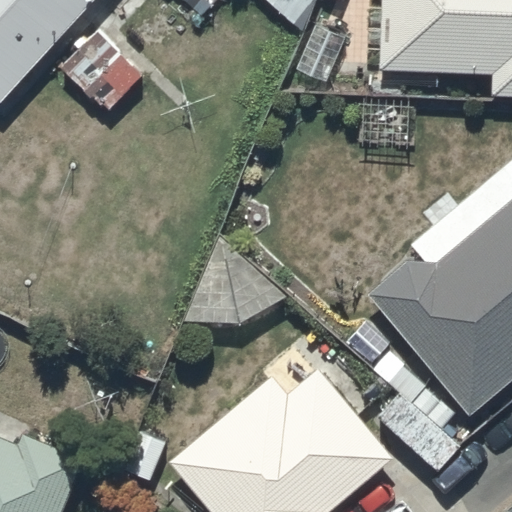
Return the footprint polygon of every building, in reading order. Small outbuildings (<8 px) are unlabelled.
[(33,59),(84,0),(0,0),(0,112),(1,113),(42,66),(33,59)] [(187,0),(202,13),(214,0),(187,0)] [(511,0),(382,0),(381,58),(495,61),(494,88),(511,88),(511,0)] [(351,32),(317,16),(294,64),(328,81),(351,32)] [(147,69),(99,20),(61,58),(110,106),(147,69)] [(409,248),(369,282),(472,405),(511,371),(511,152),(414,234),(427,250),(409,248)] [(277,363),(169,448),(223,511),(334,511),(327,503),(393,447),(318,359),(292,381),(277,363)] [(58,511),(85,447),(0,411),(0,511),(58,511)]
